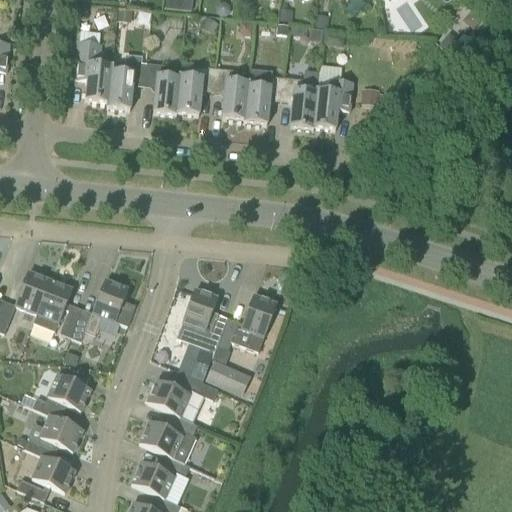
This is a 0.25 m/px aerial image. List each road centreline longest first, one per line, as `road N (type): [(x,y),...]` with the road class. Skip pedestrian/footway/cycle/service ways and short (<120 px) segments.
road 1 (tertiary): [(511,286),(327,225),(179,207)]
road 2 (residential): [(344,166),(36,135)]
road 3 (residential): [(173,248),(111,431),(102,511)]
road 4 (residential): [(0,229),(173,248)]
road 5 (residential): [(173,248),(337,266)]
road 6 (tertiary): [(179,207),(30,191)]
road 7 (residential): [(36,135),(49,0)]
